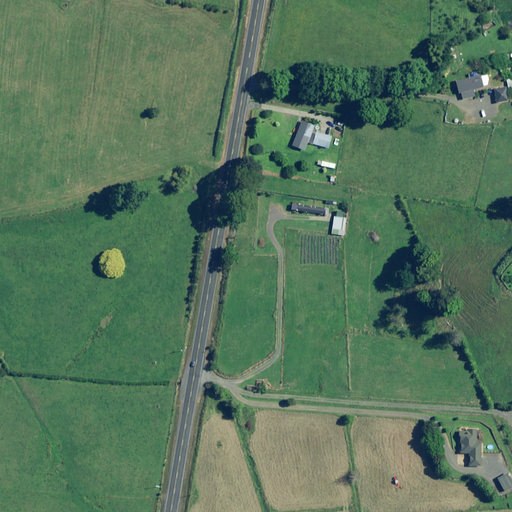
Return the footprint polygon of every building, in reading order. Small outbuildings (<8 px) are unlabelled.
[(489,86),(486,74),(455,81),(458,94),(460,94),(462,100),(475,97),(473,90),(489,86)] [(508,101),(505,88),(493,90),(496,103),(508,101)] [(332,137),(313,130),(314,126),(301,121),(292,146),(304,151),(308,142),(327,150),(332,137)] [(326,208),(297,204),(296,211),(325,215),(326,208)] [(346,219),(333,217),(331,234),(343,236),(346,219)] [(481,430),(467,430),(467,432),(459,431),(459,454),(468,454),(468,466),(480,467),(481,430)] [(511,488),(504,475),(497,479),(504,492),(511,488)]
